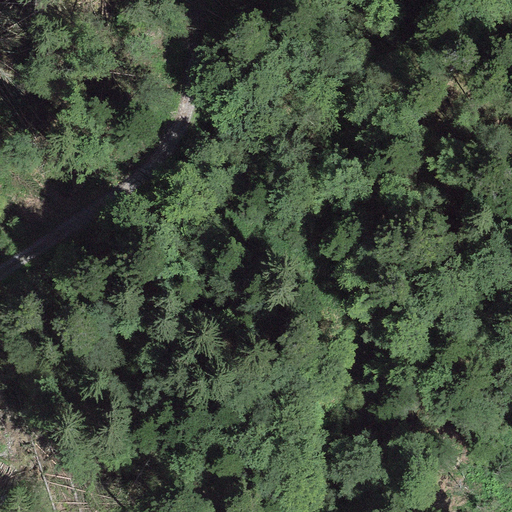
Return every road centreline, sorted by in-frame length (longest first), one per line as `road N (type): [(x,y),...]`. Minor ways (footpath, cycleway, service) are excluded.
road 1 (track): [(156,0),(165,48),(141,129),(69,205),(0,256)]
road 2 (track): [(159,16),(0,77)]
